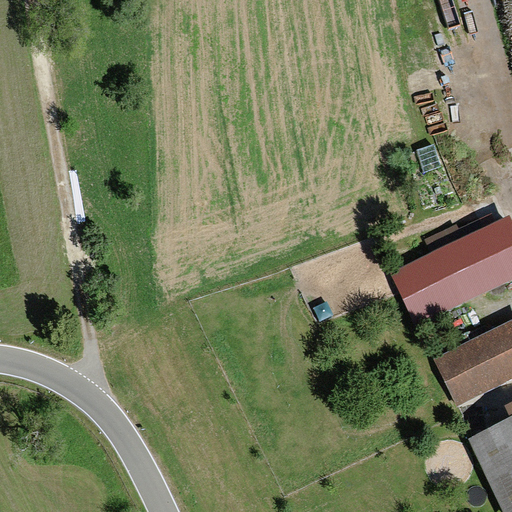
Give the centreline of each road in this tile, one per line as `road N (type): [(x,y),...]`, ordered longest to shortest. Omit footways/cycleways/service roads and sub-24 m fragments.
road 1 (track): [(32,0),(93,327),(89,395)]
road 2 (tertiary): [(0,357),(72,381),(89,395),(126,429),(171,511)]
road 3 (track): [(485,0),(511,117)]
